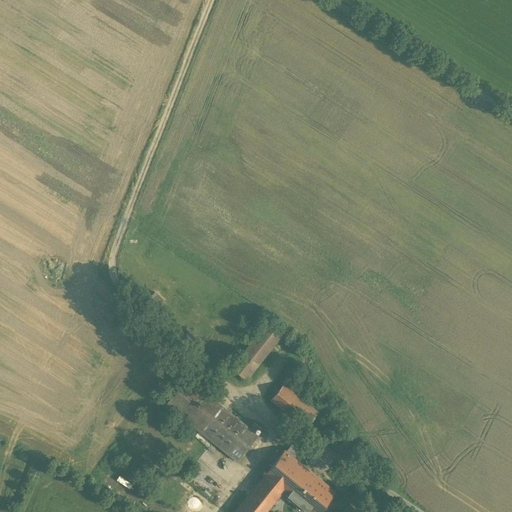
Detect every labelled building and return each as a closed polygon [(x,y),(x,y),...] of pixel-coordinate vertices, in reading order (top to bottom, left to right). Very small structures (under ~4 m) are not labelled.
[(266,323),(231,367),(246,379),(281,335),(266,323)] [(258,435),(187,378),(166,403),(237,461),(258,435)] [(317,412),(283,384),(271,399),(305,427),(317,412)] [(317,511),(335,490),(285,449),(264,474),(282,488),(283,489),(310,511),(317,511)] [(282,488),(264,474),(233,511),(264,511),(283,489),(282,488)] [(360,511),(349,503),(341,511),(360,511)]
